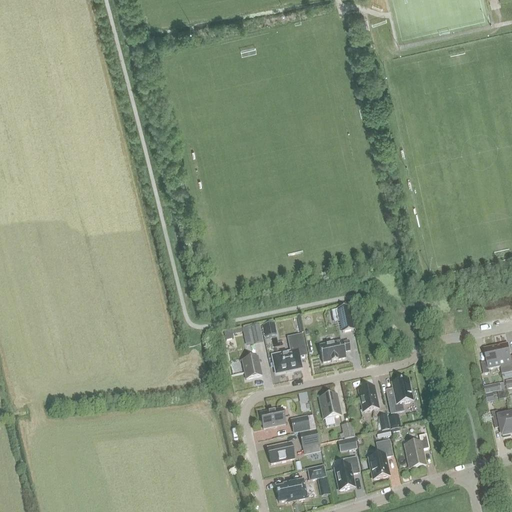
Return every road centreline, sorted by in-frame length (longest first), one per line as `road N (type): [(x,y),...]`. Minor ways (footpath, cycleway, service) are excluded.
road 1 (residential): [(264,511),(245,421),(251,400),(401,364),(438,340),(511,326)]
road 2 (residential): [(345,511),(470,472)]
